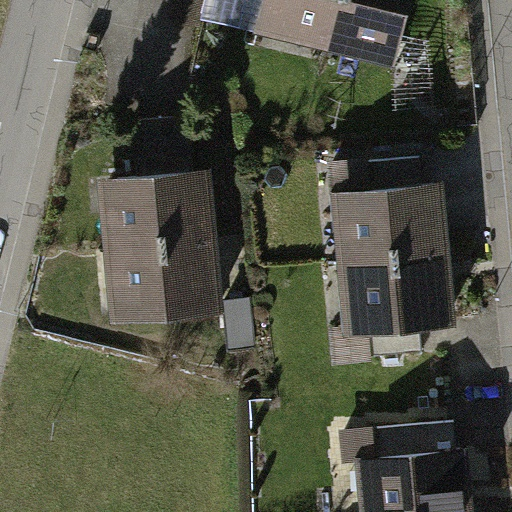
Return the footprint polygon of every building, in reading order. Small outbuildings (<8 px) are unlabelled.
[(207,0),(181,0),(177,19),(202,25),(207,0)] [(294,29),(327,37),(335,0),(265,0),(263,11),(297,19),(294,29)] [(405,0),(335,0),(327,37),(359,45),(361,35),(395,43),(405,0)] [(189,113),(160,115),(165,172),(194,170),(189,113)] [(113,246),(209,238),(203,169),(194,170),(165,172),(160,115),(132,117),(136,175),(118,176),(121,211),(111,212),(113,246)] [(347,259),(442,251),(436,182),(423,183),(420,155),(363,159),(366,189),(352,190),(354,225),(344,226),(347,259)] [(209,238),(113,246),(116,279),(127,278),(130,312),(215,305),(209,238)] [(442,251),(347,259),(350,292),(360,291),(366,354),(422,349),(420,320),(448,317),(442,251)] [(226,300),(247,299),(245,268),(224,270),(226,300)] [(225,301),(228,345),(252,343),(249,299),(247,299),(226,300),(225,301)] [(369,511),(465,511),(460,447),(457,448),(454,420),(373,427),(378,490),(368,491),(369,511)]
